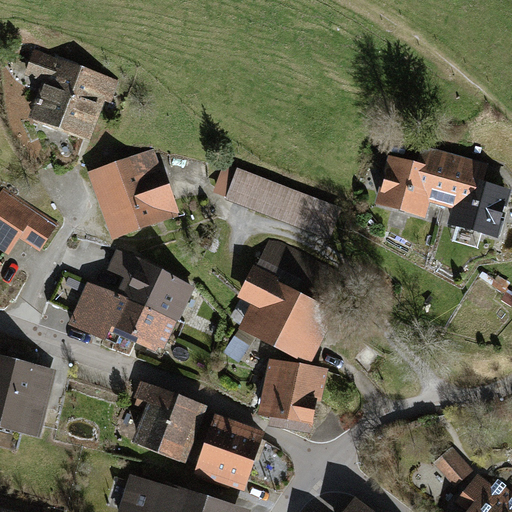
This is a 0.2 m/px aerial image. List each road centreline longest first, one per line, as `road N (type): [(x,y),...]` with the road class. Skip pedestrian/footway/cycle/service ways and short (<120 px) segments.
road 1 (residential): [(0,322),(201,392),(325,464)]
road 2 (residential): [(511,384),(402,409),(325,464)]
road 3 (unknown): [(16,329),(67,254),(108,150)]
